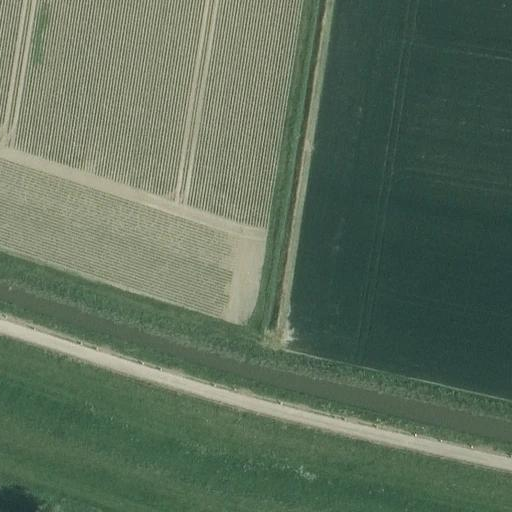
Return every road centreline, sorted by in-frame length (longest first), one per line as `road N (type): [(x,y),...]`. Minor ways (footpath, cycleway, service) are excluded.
road 1 (unclassified): [(511,463),(249,402),(0,324)]
road 2 (track): [(336,511),(0,392)]
